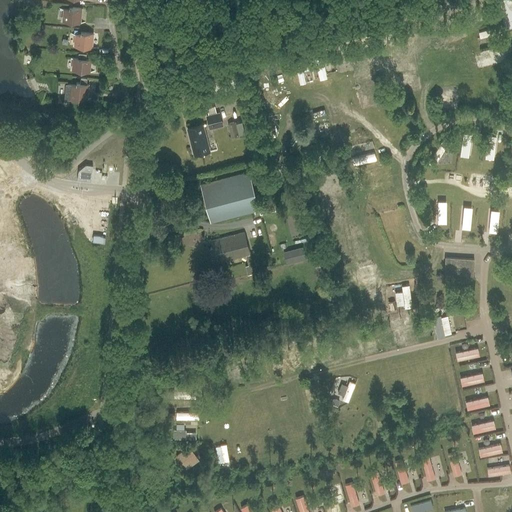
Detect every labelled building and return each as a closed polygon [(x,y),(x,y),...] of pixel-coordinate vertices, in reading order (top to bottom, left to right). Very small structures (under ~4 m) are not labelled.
[(511,28),(511,6),(510,0),(506,0),(497,2),(493,3),(495,10),(499,9),(505,30),(511,28)] [(64,9),(63,21),(81,23),(82,9),(70,7),(70,10),(64,9)] [(446,22),(447,40),(456,39),(455,21),(446,22)] [(427,27),(428,44),(437,43),(436,26),(427,27)] [(76,35),(75,47),(92,48),(94,34),(81,33),(81,35),(76,35)] [(388,54),(407,48),(405,41),(385,47),(388,54)] [(373,57),(378,56),(376,44),(363,46),(365,63),(374,61),(373,57)] [(499,48),(474,54),(476,61),(500,56),(499,48)] [(334,50),(336,69),(344,68),(341,49),(334,50)] [(79,54),(78,59),(74,59),(73,70),(90,72),(91,60),(86,60),(87,55),(79,54)] [(317,54),(318,78),(327,78),(326,54),(317,54)] [(298,82),(312,81),(311,59),(297,60),(298,82)] [(492,59),(479,61),(480,67),(493,65),(492,59)] [(278,83),(286,82),(285,67),(277,67),(278,83)] [(215,93),(239,86),(235,73),(212,79),(215,93)] [(66,85),(65,99),(78,101),(79,98),(88,99),(89,85),(88,85),(89,79),(82,79),(82,84),(77,84),(77,86),(66,85)] [(401,88),(416,84),(415,79),(400,83),(401,88)] [(262,99),(263,110),(279,109),(278,102),(271,102),(270,98),(262,99)] [(118,104),(110,103),(109,112),(118,112),(118,104)] [(212,129),(226,126),(222,112),(208,115),(212,129)] [(228,124),(232,138),(239,136),(235,122),(228,124)] [(196,157),(211,153),(203,125),(189,129),(196,157)] [(480,142),(475,163),(483,164),(488,144),(480,142)] [(99,155),(98,162),(105,162),(105,159),(115,160),(116,148),(108,148),(99,155)] [(374,151),(351,158),(354,165),(377,159),(374,151)] [(212,224),(260,211),(250,173),(201,186),(212,224)] [(365,178),(366,185),(389,181),(388,174),(365,178)] [(372,197),(373,208),(397,206),(397,200),(381,201),(381,197),(372,197)] [(343,239),(359,233),(357,227),(341,233),(343,239)] [(216,264),(250,254),(245,233),(213,242),(215,248),(212,249),(216,264)] [(345,249),(366,243),(364,237),(343,243),(345,249)] [(307,261),(304,248),(284,254),(288,266),(307,261)] [(473,276),(474,259),(444,258),(443,274),(473,276)] [(344,274),(348,289),(360,286),(358,279),(372,276),(370,267),(344,274)] [(408,285),(400,285),(401,291),(394,292),(396,307),(411,305),(408,285)] [(436,337),(452,333),(447,313),(432,317),(436,337)] [(404,324),(392,328),(397,347),(405,344),(402,337),(408,335),(404,324)] [(371,329),(376,345),(384,343),(379,326),(371,329)] [(454,351),(455,360),(478,355),(477,347),(454,351)] [(299,357),(301,369),(309,367),(307,355),(299,357)] [(482,372),(459,375),(460,385),(483,382),(482,372)] [(348,381),(348,384),(340,383),(337,398),(352,400),(355,382),(348,381)] [(486,395),(464,401),(466,410),(489,404),(486,395)] [(470,424),(472,433),(495,428),(493,419),(470,424)] [(197,438),(198,425),(174,424),(174,438),(197,438)] [(501,442),(477,448),(479,457),(503,450),(501,442)] [(176,458),(186,472),(201,461),(193,451),(188,455),(185,451),(176,458)] [(455,452),(447,454),(453,475),(461,473),(455,452)] [(427,480),(436,477),(430,455),(421,458),(427,480)] [(399,483),(408,481),(403,458),(395,460),(399,483)] [(510,465),(486,466),(487,474),(511,473),(510,465)] [(382,492),(379,471),(370,473),(374,494),(382,492)] [(349,505),(357,504),(353,482),(345,483),(349,505)] [(299,511),(308,511),(303,494),(294,497),(299,511)] [(271,511),(282,511),(276,498),(267,502),(271,511)] [(241,511),(252,511),(247,503),(239,507),(241,511)]
